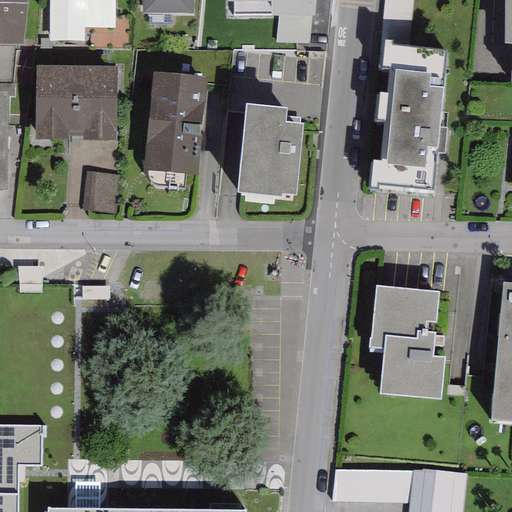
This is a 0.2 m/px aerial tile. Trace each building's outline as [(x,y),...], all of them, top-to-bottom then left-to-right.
[(27,0),(0,0),(0,44),(23,44),(28,3),(27,0)] [(48,0),(49,41),(84,42),(84,27),(114,27),(114,0),(48,0)] [(192,0),(142,0),(142,13),(193,13),(192,0)] [(316,0),(228,0),(228,2),(234,2),(233,17),(278,16),(276,43),(310,44),(311,16),(314,16),(316,0)] [(384,0),(380,39),(408,42),(412,0),(384,0)] [(392,41),(384,41),(381,70),(390,71),(387,94),(379,93),(376,122),(384,123),(380,162),(372,161),(369,189),(377,190),(378,187),(432,192),(446,51),(392,45),(392,41)] [(117,68),(36,67),(35,140),(68,141),(69,134),(82,134),(82,141),(117,141),(117,68)] [(207,77),(154,72),(143,170),(196,176),(207,77)] [(286,109),(246,105),(237,193),(281,197),(281,194),(294,196),(302,123),(285,122),(286,109)] [(119,176),(86,173),(82,212),(116,215),(119,176)] [(438,292),(376,286),(371,338),(369,338),(368,347),(383,349),(379,394),(440,400),(445,358),(432,357),(435,333),(425,332),(426,322),(435,323),(438,292)] [(511,289),(503,289),(490,422),(511,424),(511,289)] [(47,511),(48,511),(18,510),(18,468),(41,468),(41,428),(0,427),(0,511),(47,511)] [(409,504),(408,511),(462,511),(466,476),(424,472),(335,472),(330,503),(409,504)]
